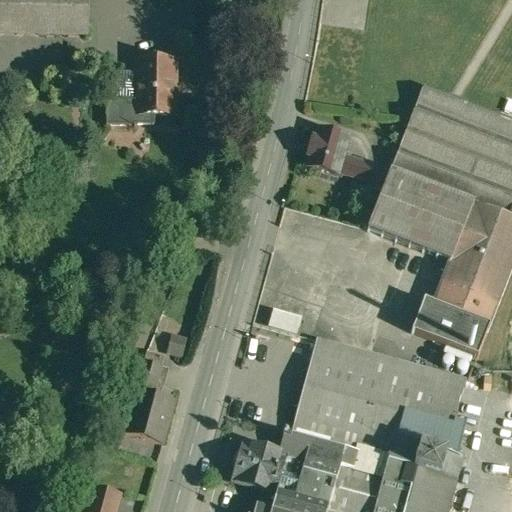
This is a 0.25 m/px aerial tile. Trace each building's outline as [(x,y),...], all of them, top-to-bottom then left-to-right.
[(85,0),(0,0),(0,34),(85,35),(85,0)] [(174,62),(136,62),(135,101),(106,101),(106,126),(137,127),(137,125),(153,125),(153,116),(174,116),(174,62)] [(511,267),(511,120),(423,86),(391,170),(383,191),(374,214),(456,246),(433,307),(488,329),(511,267)] [(349,138),(314,128),(304,167),(339,177),(339,175),(344,157),(349,138)] [(373,165),(344,157),(339,175),(368,183),(373,165)] [(391,170),(373,165),(368,183),(367,187),(383,191),(391,170)] [(301,336),(305,317),(275,310),(271,329),(301,336)] [(171,355),(185,358),(189,340),(175,337),(171,355)] [(465,383),(316,342),(290,437),(344,453),(460,484),(470,428),(455,423),(465,383)] [(143,366),(137,393),(134,392),(123,421),(129,423),(126,436),(165,445),(174,402),(155,397),(161,370),(143,366)] [(290,437),(285,436),(280,456),(287,458),(276,495),(272,510),(268,511),(327,511),(344,453),(290,437)] [(280,456),(242,445),(231,482),(276,495),(287,458),(280,456)] [(452,511),(460,484),(344,453),(327,511),(452,511)] [(114,511),(119,495),(94,489),(87,511),(114,511)]
